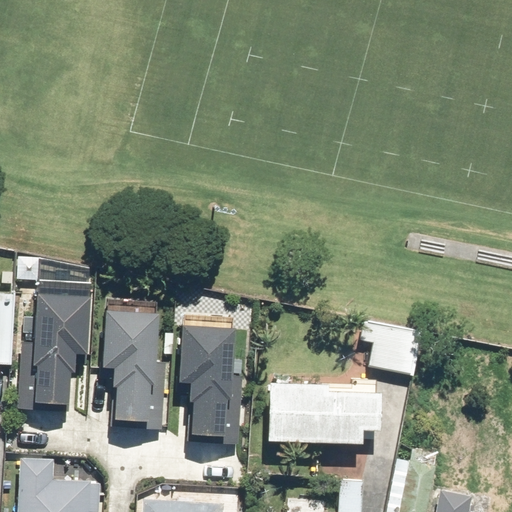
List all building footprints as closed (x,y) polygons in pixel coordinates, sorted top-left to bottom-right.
[(0,364),(7,364),(11,295),(0,294),(0,364)] [(78,354),(80,302),(26,299),(21,410),(64,412),(67,353),(78,354)] [(150,316),(95,313),(92,370),(104,371),(102,423),(135,424),(134,432),(157,434),(161,363),(148,362),(150,316)] [(368,343),(363,368),(410,377),(418,336),(357,324),(354,340),(368,343)] [(224,329),(169,329),(168,387),(179,387),(178,437),(213,437),(213,446),(234,446),(234,377),(223,377),(224,329)] [(314,387),(259,386),(258,444),(352,445),(352,439),(373,439),(374,380),(347,380),(347,385),(314,385),(314,387)] [(93,511),(96,483),(49,480),(50,460),(13,458),(9,511),(93,511)] [(422,511),(431,467),(393,459),(382,511),(422,511)] [(359,511),(361,481),(336,480),(336,498),(286,496),(285,511),(359,511)] [(463,511),(466,500),(435,493),(431,511),(463,511)] [(217,511),(218,506),(136,501),(135,511),(217,511)]
